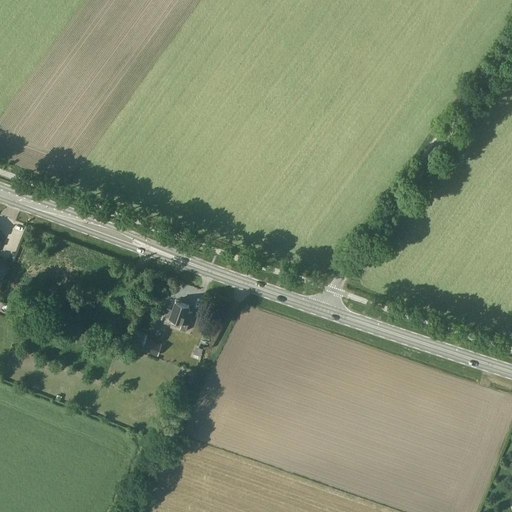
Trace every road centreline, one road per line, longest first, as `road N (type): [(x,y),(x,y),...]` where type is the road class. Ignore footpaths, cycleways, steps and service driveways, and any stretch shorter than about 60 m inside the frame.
road 1 (secondary): [(325,311),(0,192)]
road 2 (unclassified): [(325,311),(511,40)]
road 3 (secondary): [(511,371),(325,311)]
